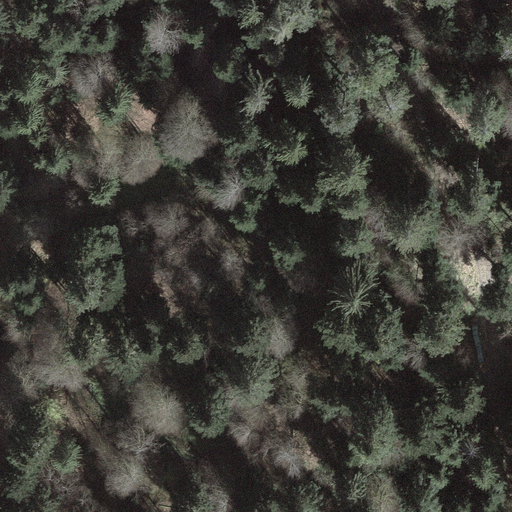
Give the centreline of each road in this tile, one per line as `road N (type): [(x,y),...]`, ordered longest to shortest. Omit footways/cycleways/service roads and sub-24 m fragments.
road 1 (track): [(497,390),(301,285),(165,131),(64,83),(43,58),(18,0)]
road 2 (track): [(511,434),(497,390),(480,268),(420,131),(388,0)]
